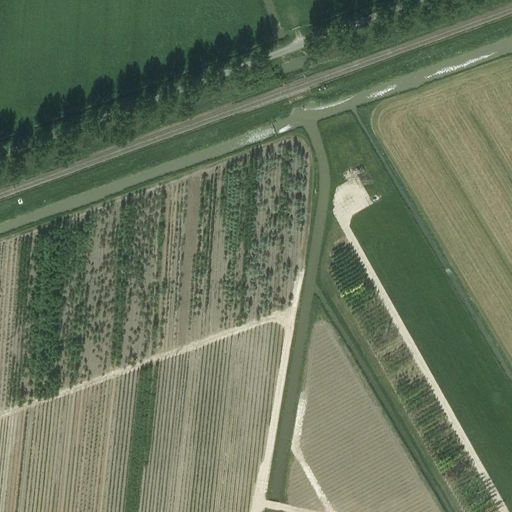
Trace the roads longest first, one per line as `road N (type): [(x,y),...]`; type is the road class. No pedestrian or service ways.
road 1 (track): [(0,417),(275,315),(290,318),(255,511)]
road 2 (unclassified): [(0,155),(430,0)]
road 3 (track): [(505,511),(339,213),(362,195)]
